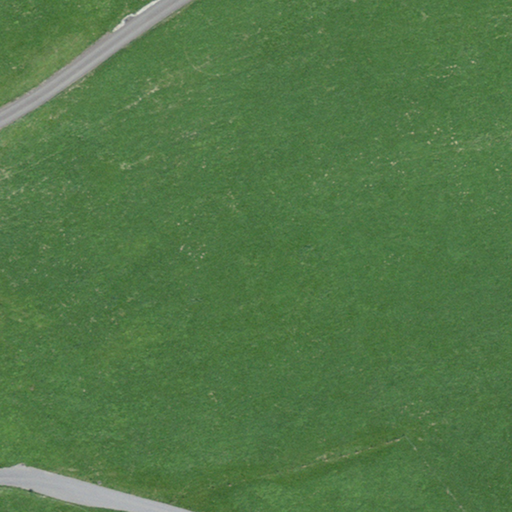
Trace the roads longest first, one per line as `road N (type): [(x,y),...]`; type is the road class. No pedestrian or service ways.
road 1 (residential): [(0,119),(173,0)]
road 2 (residential): [(165,511),(0,478)]
